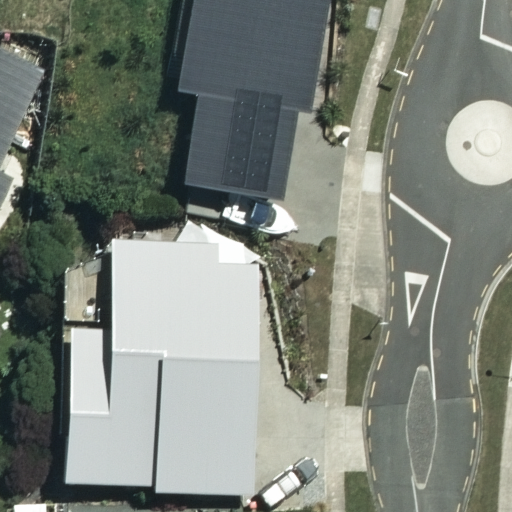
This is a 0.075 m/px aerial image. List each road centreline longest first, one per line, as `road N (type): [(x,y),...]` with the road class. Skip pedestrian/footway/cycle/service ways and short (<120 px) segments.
road 1 (residential): [(419,511),(428,310),(448,145)]
road 2 (residential): [(448,145),(477,0)]
